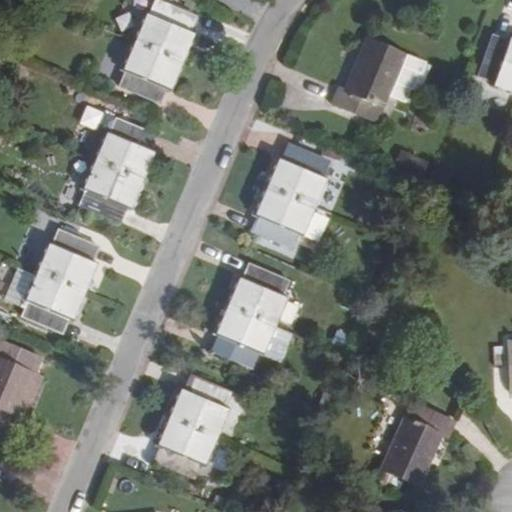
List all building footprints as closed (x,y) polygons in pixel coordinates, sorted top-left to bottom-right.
[(157,1),(150,16),(145,14),(133,42),(180,63),(192,34),(188,32),(195,18),(157,1)] [(493,82),(493,86),(511,92),(511,38),(510,38),(508,43),(493,37),(479,77),(493,82)] [(338,87),(332,103),(376,121),(404,55),(366,40),(345,90),(338,87)] [(169,89),(180,63),(133,42),(122,68),(126,70),(119,87),(159,103),(165,87),(169,89)] [(431,67),(404,55),(387,95),(405,102),(410,89),(420,93),(431,67)] [(86,106),(79,125),(96,132),(103,113),(86,106)] [(110,134),(106,132),(94,162),(141,182),(153,152),(148,151),(154,135),(116,119),(110,134)] [(277,159),(266,187),(314,207),(315,203),(331,210),(339,205),(342,197),(341,186),(322,178),(329,162),(290,145),(283,161),(277,159)] [(125,207),(129,208),(141,182),(94,162),(83,188),(86,190),(80,206),(119,222),(125,207)] [(298,234),(302,236),(314,207),(266,187),(254,215),(258,217),(252,232),(291,249),(298,234)] [(47,244),(35,272),(83,293),(95,264),(91,262),(97,247),(59,231),(52,246),(47,244)] [(238,279),(227,307),(274,327),(286,299),(282,297),(288,282),(249,265),(243,280),(238,279)] [(67,318),(71,320),(83,293),(35,272),(19,266),(5,301),(20,307),(23,302),(28,304),(22,317),(61,332),(67,318)] [(258,353),(262,354),(274,327),(227,307),(215,334),(219,336),(213,351),(252,367),(258,353)] [(0,425),(10,430),(15,417),(34,372),(40,358),(0,341),(0,425)] [(24,421),(43,376),(34,372),(15,417),(24,421)] [(169,418),(216,437),(228,410),(224,408),(230,393),(191,377),(184,392),(181,390),(169,418)] [(448,438),(454,424),(411,403),(381,469),(419,486),(443,436),(448,438)] [(204,465),(216,437),(169,418),(157,445),(161,447),(155,462),(194,479),(200,463),(204,465)]
